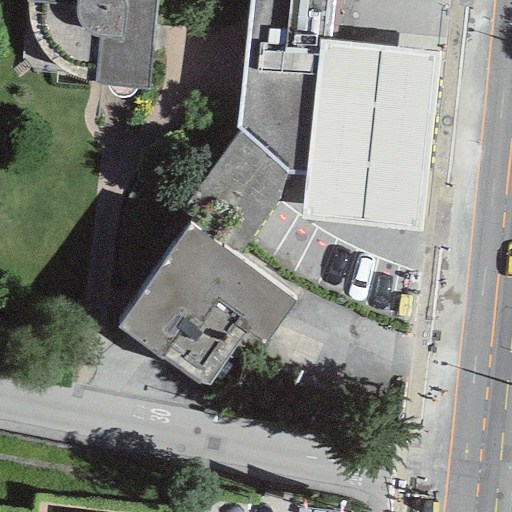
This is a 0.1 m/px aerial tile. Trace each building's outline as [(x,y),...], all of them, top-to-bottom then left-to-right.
[(156,0),(26,0),(26,3),(76,3),(75,14),(79,24),(87,32),(99,38),(95,84),(147,90),(156,0)] [(331,0),(250,0),(237,130),(181,212),(190,221),(240,256),(279,201),(286,176),(303,177),(319,40),(329,41),(331,0)] [(79,79),(95,84),(99,38),(87,32),(79,24),(75,14),(76,3),(26,3),(28,15),(31,29),(34,44),(44,55),(55,67),(65,75),(79,79)] [(172,35),(172,78),(241,78),(242,36),(172,35)] [(439,53),(329,41),(319,40),(303,177),(300,220),(421,233),(439,53)] [(240,256),(190,221),(116,328),(205,387),(246,330),(267,345),(296,300),(240,256)]
